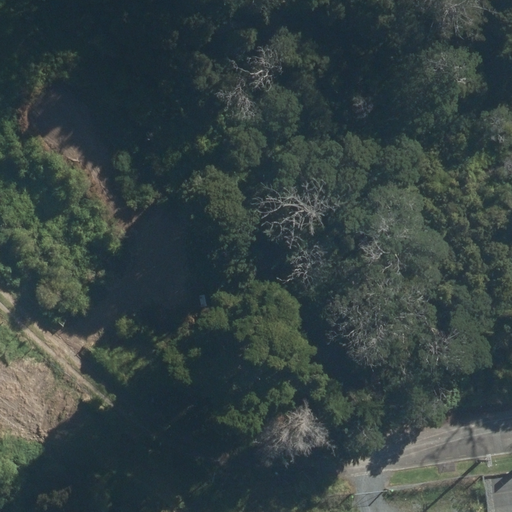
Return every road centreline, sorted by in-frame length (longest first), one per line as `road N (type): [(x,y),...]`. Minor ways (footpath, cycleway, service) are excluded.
road 1 (track): [(338,456),(203,454),(87,377),(0,294)]
road 2 (residential): [(338,456),(511,430)]
